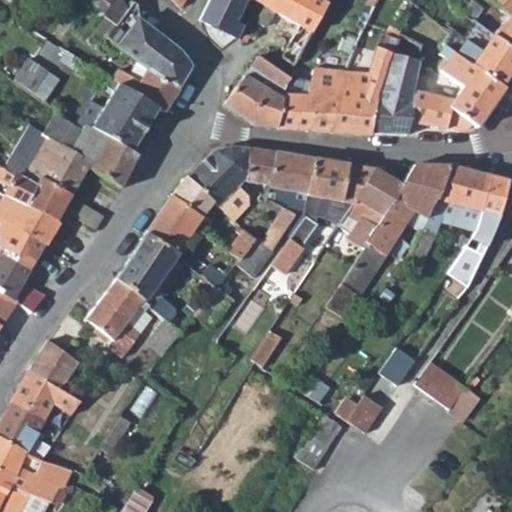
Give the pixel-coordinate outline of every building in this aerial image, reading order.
[(92,0),(91,0),(87,6),(102,17),(90,35),(102,44),(105,41),(124,13),(116,0),(110,0),(105,8),(92,0)] [(92,0),(105,8),(110,0),(92,0)] [(167,0),(176,10),(181,0),(167,0)] [(208,0),(199,20),(199,22),(233,43),(239,32),(233,28),(240,14),(245,6),(236,0),(208,0)] [(247,0),(266,10),(272,0),(247,0)] [(272,0),(266,10),(258,25),(267,31),(276,16),(299,28),(281,61),(293,68),(328,0),(272,0)] [(511,0),(478,0),(507,19),(511,22),(511,0)] [(124,13),(105,41),(136,61),(144,66),(177,88),(187,70),(176,53),(139,23),(135,7),(130,4),(124,13)] [(467,5),(460,16),(471,24),(479,13),(467,5)] [(511,22),(507,19),(492,38),(511,51),(511,22)] [(439,50),(448,57),(501,90),(511,72),(511,51),(492,38),(471,24),(457,46),(448,40),(439,50)] [(86,77),(90,69),(63,52),(59,59),(64,62),(62,64),(86,77)] [(343,74),(333,131),(370,136),(370,134),(382,78),(386,65),(389,60),(376,57),(370,76),(343,74)] [(414,93),(409,124),(459,132),(467,132),(470,129),(475,131),(480,126),(503,92),(501,90),(448,57),(436,75),(464,85),(457,97),(414,93)] [(253,60),(245,70),(285,95),(289,83),(253,60)] [(23,61),(9,82),(28,95),(41,74),(23,61)] [(136,61),(126,76),(135,82),(144,66),(136,61)] [(382,78),(370,134),(407,136),(409,124),(414,93),(416,76),(386,65),(382,78)] [(115,70),(109,80),(157,109),(164,113),(178,89),(177,88),(144,66),(135,82),(126,76),(115,70)] [(245,70),(240,78),(283,104),(284,98),(285,95),(245,70)] [(283,104),(277,124),(333,131),(343,74),(312,71),(306,99),(284,98),(283,104)] [(283,104),(240,78),(220,107),(253,120),(277,124),(283,104)] [(108,141),(130,153),(157,109),(109,80),(103,90),(110,94),(100,110),(88,103),(75,123),(88,130),(108,141)] [(52,117),(43,135),(90,164),(94,166),(108,141),(88,130),(82,128),(80,132),(73,128),(52,117)] [(88,130),(75,123),(73,128),(80,132),(82,128),(88,130)] [(43,135),(21,178),(38,188),(42,181),(71,197),(82,178),(90,164),(43,135)] [(94,166),(90,173),(119,191),(137,157),(130,153),(108,141),(94,166)] [(211,154),(185,180),(211,206),(217,210),(234,191),(245,180),(265,187),(269,185),(274,156),(237,151),(223,151),(211,154)] [(269,185),(268,192),(275,194),(305,198),(312,162),(274,156),(269,185)] [(302,218),(290,235),(304,243),(313,229),(311,228),(313,221),(322,223),(328,202),(349,205),(351,203),(371,171),(312,162),(305,198),(302,216),(302,218)] [(16,178),(0,167),(0,182),(11,188),(4,197),(58,221),(71,197),(42,181),(38,188),(21,178),(18,177),(16,178)] [(356,254),(324,307),(344,319),(412,215),(426,219),(445,169),(410,168),(398,188),(377,220),(371,231),(356,254)] [(402,258),(395,268),(412,279),(419,270),(432,244),(440,224),(448,205),(459,208),(468,174),(445,169),(426,219),(402,258)] [(371,171),(351,203),(377,220),(398,188),(371,171)] [(468,174),(459,208),(471,211),(480,213),(492,178),(468,174)] [(492,178),(480,213),(498,216),(505,185),(506,180),(492,178)] [(185,180),(172,199),(201,221),(211,206),(185,180)] [(234,191),(217,210),(226,219),(244,199),(234,191)] [(275,194),(274,205),(281,208),(297,216),(302,216),(305,198),(275,194)] [(0,222),(45,249),(60,224),(60,222),(58,221),(4,197),(0,204),(0,222)] [(172,199),(146,237),(174,260),(189,272),(198,262),(181,251),(194,232),(201,221),(172,199)] [(81,203),(74,218),(97,231),(105,217),(81,203)] [(377,220),(351,203),(349,205),(343,215),(357,222),(371,231),(377,220)] [(457,214),(459,208),(448,205),(440,224),(452,227),(457,214)] [(281,208),(278,213),(279,215),(291,224),(297,216),(281,208)] [(474,231),(480,213),(471,211),(459,208),(457,214),(452,227),(465,230),(474,231)] [(480,213),(474,231),(469,239),(478,244),(474,253),(463,248),(446,274),(467,288),(490,236),(498,216),(480,213)] [(279,215),(267,231),(279,240),(291,224),(279,215)] [(0,255),(30,274),(45,249),(0,222),(0,255)] [(343,245),(356,254),(371,231),(357,222),(343,245)] [(237,231),(221,253),(235,264),(250,244),(237,231)] [(146,237),(116,282),(155,312),(164,318),(171,307),(152,293),(174,260),(146,237)] [(287,240),(269,266),(284,275),(301,249),(287,240)] [(250,244),(235,264),(250,276),(265,257),(250,244)] [(0,293),(15,303),(32,313),(42,299),(22,286),(30,274),(0,255),(0,293)] [(204,272),(199,279),(202,282),(213,291),(218,286),(219,283),(204,272)] [(92,310),(83,322),(114,343),(118,346),(115,351),(125,358),(155,312),(116,282),(113,284),(92,310)] [(202,282),(171,323),(182,332),(194,317),(213,291),(202,282)] [(213,291),(194,317),(209,328),(236,300),(218,286),(213,291)] [(0,325),(15,303),(0,293),(0,325)] [(165,319),(147,344),(164,356),(182,332),(171,323),(165,319)] [(266,364),(279,335),(268,330),(255,359),(266,364)] [(45,343),(27,372),(60,391),(78,362),(45,343)] [(415,382),(448,409),(466,387),(430,359),(417,379),(415,382)] [(27,372),(9,401),(44,418),(52,404),(71,414),(80,402),(60,391),(27,372)] [(448,409),(446,412),(460,421),(479,398),(466,387),(448,409)] [(361,397),(344,423),(363,433),(379,408),(361,397)] [(9,401),(0,416),(0,441),(27,453),(26,457),(40,458),(41,459),(54,439),(38,429),(44,418),(9,401)] [(120,417),(105,441),(114,447),(130,423),(120,417)] [(338,429),(323,419),(312,438),(307,435),(292,458),(312,470),(338,429)] [(0,441),(0,467),(15,475),(9,487),(37,498),(47,478),(33,472),(40,458),(26,457),(27,453),(0,441)] [(71,471),(41,459),(40,458),(33,472),(47,478),(37,498),(51,504),(57,489),(64,487),(71,471)] [(0,467),(0,511),(16,511),(0,502),(9,487),(15,475),(0,467)]
